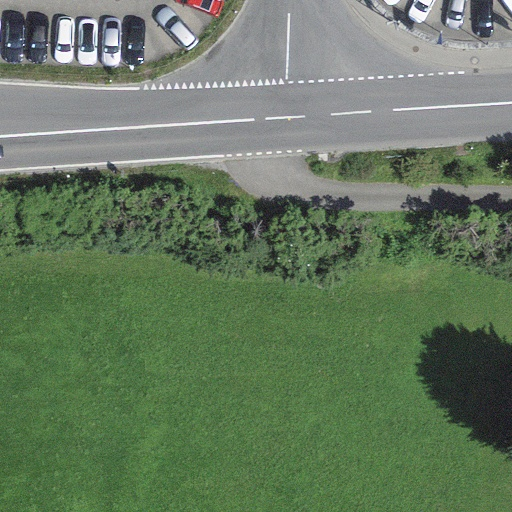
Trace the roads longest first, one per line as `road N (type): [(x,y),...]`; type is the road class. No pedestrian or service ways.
road 1 (primary): [(0,129),(290,117)]
road 2 (track): [(290,117),(295,173),(313,190),(511,204)]
road 3 (primary): [(290,117),(511,105)]
